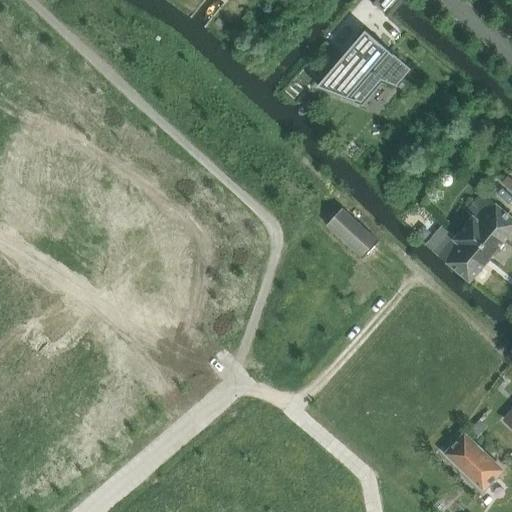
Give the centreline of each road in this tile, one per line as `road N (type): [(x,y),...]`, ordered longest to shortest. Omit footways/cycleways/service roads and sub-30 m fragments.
road 1 (track): [(343,203),(493,339)]
road 2 (track): [(294,413),(419,271)]
road 3 (residential): [(94,300),(234,373)]
